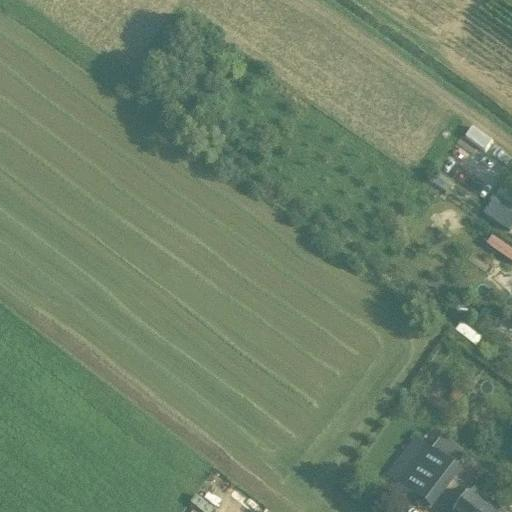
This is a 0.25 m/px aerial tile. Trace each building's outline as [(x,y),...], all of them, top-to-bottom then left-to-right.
[(503,227),(511,206),(511,204),(492,196),(482,217),(503,227)] [(451,400),(460,407),(467,398),(458,391),(451,400)] [(393,473),(400,479),(395,485),(430,511),(433,511),(462,475),(416,442),(393,473)] [(213,511),(258,511),(259,511),(211,475),(194,498),(213,511)] [(499,511),(500,511),(475,491),(459,511),(499,511)]
